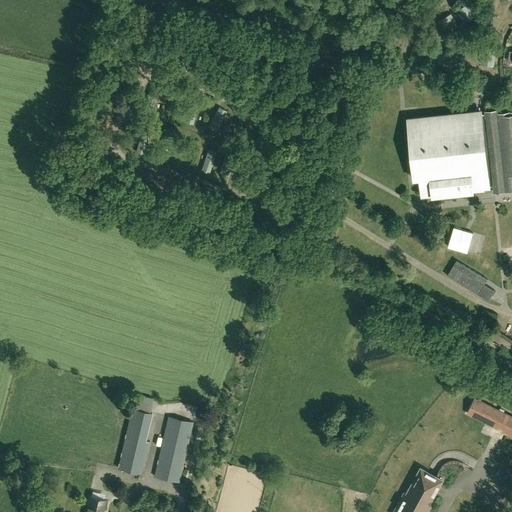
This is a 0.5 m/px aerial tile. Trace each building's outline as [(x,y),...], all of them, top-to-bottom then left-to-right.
[(485,109),(485,113),(481,113),(489,185),(493,185),(493,191),(511,189),(511,110),(497,111),(497,108),(485,109)] [(481,109),(408,117),(414,178),(419,177),(421,194),(432,193),(432,196),(473,192),(473,188),(489,187),(489,185),(481,113),(481,109)] [(488,237),(450,226),(444,246),(482,257),(488,237)] [(457,259),(447,275),(488,300),(495,290),(484,283),(487,278),(457,259)] [(511,416),(475,398),(468,412),(497,427),(498,423),(505,426),(503,430),(511,434),(511,416)] [(179,481),(193,421),(168,416),(154,475),(179,481)] [(145,440),(125,436),(118,467),(140,472),(148,441),(145,440)] [(426,511),(430,505),(428,504),(431,498),(431,499),(442,479),(421,467),(411,486),(407,492),(405,491),(393,511),(426,511)] [(84,511),(102,511),(106,499),(89,495),(84,511)]
